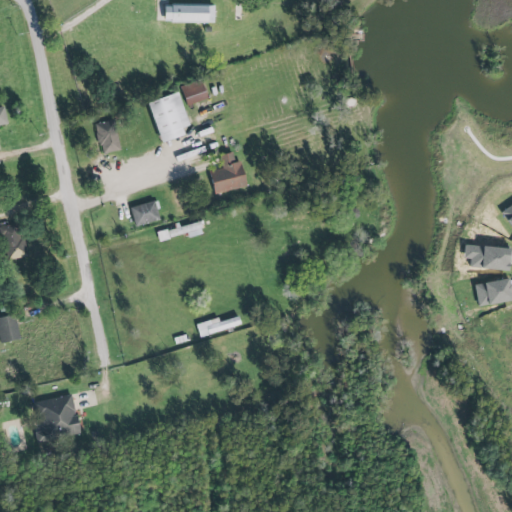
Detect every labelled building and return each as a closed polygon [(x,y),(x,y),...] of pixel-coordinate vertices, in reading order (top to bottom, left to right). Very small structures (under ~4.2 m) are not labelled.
[(164,6),(164,23),(213,23),(213,6),(164,6)] [(147,103),(160,143),(184,135),(181,128),(189,125),(177,92),(147,103)] [(0,125),(8,124),(4,106),(0,106),(0,125)] [(95,124),(100,154),(119,151),(114,121),(95,124)] [(214,194),(245,187),(240,161),(234,163),(232,153),(219,155),(222,169),(209,172),(214,194)] [(134,227),(159,221),(154,201),(129,208),(134,227)] [(176,227),(177,228),(156,232),(158,241),(187,235),(188,238),(201,235),(199,222),(176,227)] [(2,226),(7,260),(25,257),(20,223),(2,226)] [(0,342),(18,341),(16,316),(0,317),(0,342)] [(199,337),(240,325),(238,317),(219,322),(218,318),(196,324),(199,337)] [(32,403),(71,395),(74,412),(73,413),(74,418),(76,417),(80,435),(37,444),(34,433),(41,431),(38,419),(36,420),(32,403)]
